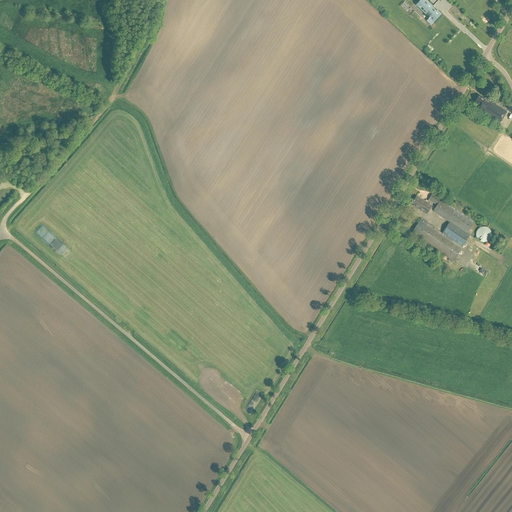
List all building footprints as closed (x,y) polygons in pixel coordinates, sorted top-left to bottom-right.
[(437,1),(435,0),(421,0),(419,2),(428,10),(429,9),(433,13),(431,15),(435,19),(445,9),(440,4),(440,5),(437,2),(437,1)] [(485,99),(479,96),(475,103),(479,106),(479,110),(501,123),(508,111),(486,98),(485,99)] [(475,222),(433,194),(429,200),(436,205),(433,210),(434,212),(449,222),(441,233),(421,219),(411,233),(453,261),(470,237),(467,235),(475,222)] [(432,206),(417,196),(413,203),(414,204),(413,206),(426,214),(432,206)] [(477,231),(476,233),(476,235),(477,237),(478,239),(479,240),(481,241),(483,242),(485,242),(487,242),(488,241),(490,239),(491,238),(492,236),(492,234),(491,232),(490,230),(489,228),(487,227),(485,227),(483,227),(481,227),(479,228),(478,229),(477,231)] [(93,270),(88,275),(96,283),(97,281),(100,285),(104,281),(93,270)]
